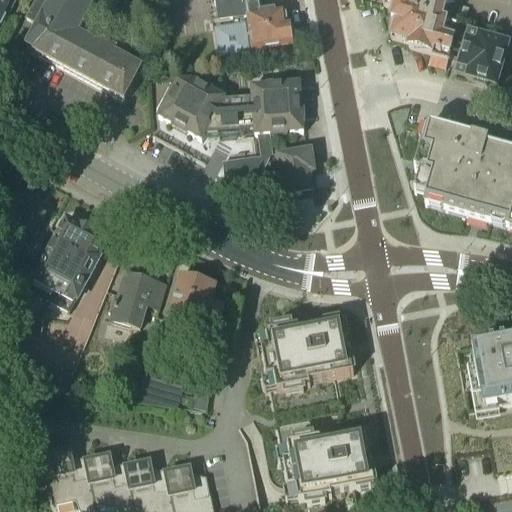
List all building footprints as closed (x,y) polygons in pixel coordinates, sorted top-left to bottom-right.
[(0,0),(0,35),(1,37),(11,18),(10,18),(16,6),(4,0),(0,0)] [(38,27),(26,50),(35,55),(34,56),(124,105),(143,72),(125,62),(131,51),(102,35),(95,46),(78,37),(97,0),(52,0),(50,6),(38,0),(37,0),(26,21),(38,27)] [(212,0),(213,4),(215,4),(218,21),(229,19),(230,21),(232,21),(233,29),(215,31),(219,60),(248,56),(247,48),(253,47),(253,51),(291,45),(290,43),(294,39),(294,31),(288,29),(288,27),(285,27),(283,14),(273,15),(273,13),(259,15),(257,0),(241,3),(240,0),(212,0)] [(385,0),(383,8),(395,12),(457,28),(458,23),(444,19),(446,10),(443,10),(445,0),(385,0)] [(394,29),(390,42),(409,47),(408,49),(408,50),(409,51),(410,52),(434,59),(431,69),(447,73),(455,44),(452,43),(457,28),(395,12),(391,25),(394,29)] [(468,33),(455,78),(473,84),(473,86),(489,91),(489,88),(497,90),(510,45),(468,33)] [(181,79),(158,122),(202,144),(205,138),(254,135),(254,140),(257,139),(271,138),(304,136),(303,123),(305,123),(303,99),(301,100),(300,87),(251,91),(252,102),(223,104),(224,101),(181,79)] [(420,176),(414,197),(427,200),(425,209),(511,233),(511,154),(489,148),(490,143),(474,138),(472,143),(426,130),(414,174),(420,176)] [(271,138),(257,139),(260,161),(273,159),(271,138)] [(260,161),(222,166),(225,191),(282,218),(292,198),(313,194),(310,176),(315,175),(311,154),(273,159),(260,161)] [(10,205),(2,219),(12,224),(8,232),(33,245),(39,233),(38,233),(48,215),(36,208),(38,205),(28,200),(27,203),(24,202),(20,210),(10,205)] [(105,246),(66,225),(29,295),(69,316),(95,269),(93,268),(105,246)] [(25,252),(19,263),(30,269),(36,258),(25,252)] [(115,309),(111,324),(139,332),(146,308),(158,312),(164,288),(124,277),(124,278),(126,279),(121,298),(119,298),(116,306),(115,306),(114,309),(115,309)] [(168,324),(165,333),(184,339),(187,329),(202,334),(205,324),(217,328),(223,308),(211,305),(216,289),(180,279),(167,323),(168,324)] [(267,340),(255,342),(257,357),(263,356),(267,379),(262,380),(265,395),(277,392),(278,395),(285,394),(286,398),(304,394),(303,390),(311,389),(310,386),(334,382),(335,381),(354,377),(353,374),(354,374),(352,360),(351,360),(350,356),(349,356),(347,346),(348,346),(347,342),(348,342),(346,328),(345,328),(344,325),(340,326),(340,325),(327,327),(327,328),(300,333),(299,330),(292,332),(291,328),(273,331),(274,335),(267,337),(267,340)] [(511,343),(471,351),(483,414),(495,477),(511,474),(511,343)] [(65,397),(74,374),(8,364),(13,389),(20,390),(65,397)] [(134,381),(119,376),(115,385),(130,391),(134,381)] [(198,384),(191,410),(206,415),(210,387),(198,384)] [(289,451),(276,453),(279,468),(284,467),(289,491),(284,492),(286,506),(299,504),(299,506),(300,507),(307,505),(308,509),(326,506),(325,502),(332,500),(332,497),(359,492),(359,493),(372,491),(371,490),(376,489),(375,486),(376,485),(373,471),(372,471),(372,468),(371,468),(369,458),(370,457),(369,454),(370,454),(367,440),(366,440),(366,436),(322,445),(321,442),(314,443),(313,439),(295,443),(296,447),(288,448),(289,451)] [(69,455),(45,459),(55,508),(75,504),(78,511),(95,511),(85,465),(88,482),(75,485),(69,455)] [(109,461),(85,465),(95,511),(106,511),(115,510),(116,511),(134,511),(125,471),(128,488),(115,491),(109,461)] [(149,467),(125,471),(134,511),(172,511),(166,478),(168,494),(155,497),(149,467)] [(475,480),(492,479),(491,468),(474,468),(475,480)] [(189,473),(166,478),(172,511),(212,511),(210,500),(195,503),(189,473)] [(477,498),(499,496),(497,482),(476,484),(477,498)] [(0,511),(9,511),(7,497),(0,502),(0,511)]
